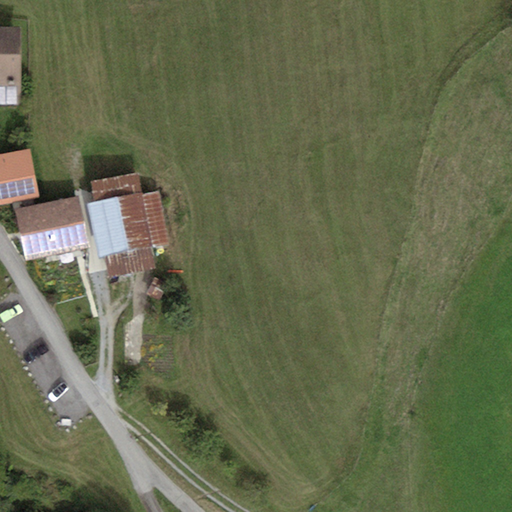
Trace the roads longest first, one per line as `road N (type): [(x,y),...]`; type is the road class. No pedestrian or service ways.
road 1 (residential): [(145,471),(0,247)]
road 2 (track): [(104,408),(239,511)]
